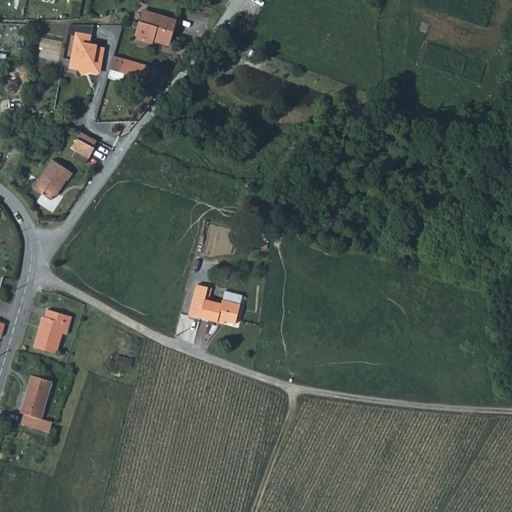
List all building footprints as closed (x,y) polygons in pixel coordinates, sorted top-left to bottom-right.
[(144,20),(176,27),(179,19),(147,9),(144,20)] [(136,37),(155,42),(157,36),(172,41),(176,27),(144,20),(141,20),(136,37)] [(77,32),(72,58),(76,59),(80,68),(82,73),(90,70),(98,72),(100,63),(101,63),(104,46),(90,44),(92,35),(77,32)] [(115,55),(108,78),(145,89),(153,66),(115,55)] [(72,58),(71,67),(80,68),(76,59),(72,58)] [(83,132),(79,139),(95,147),(98,141),(83,132)] [(78,138),(73,148),(91,158),(96,148),(95,147),(79,139),(78,138)] [(74,173),(54,160),(34,189),(52,200),(57,192),(60,193),(74,173)] [(224,298),(223,301),(206,297),(202,316),(219,320),(220,317),(238,321),(242,302),(224,298)] [(49,311),(66,317),(67,315),(49,309),(49,311)] [(49,311),(47,317),(45,316),(40,331),(63,339),(64,334),(67,323),(64,322),(66,317),(49,311)] [(67,323),(64,334),(69,335),(73,320),(66,317),(64,322),(67,323)] [(35,347),(58,354),(63,339),(40,331),(35,347)] [(56,381),(36,375),(27,403),(46,406),(56,381)] [(42,417),(46,406),(27,403),(24,412),(27,413),(42,417)] [(40,427),(42,417),(27,413),(24,423),(40,427)]
